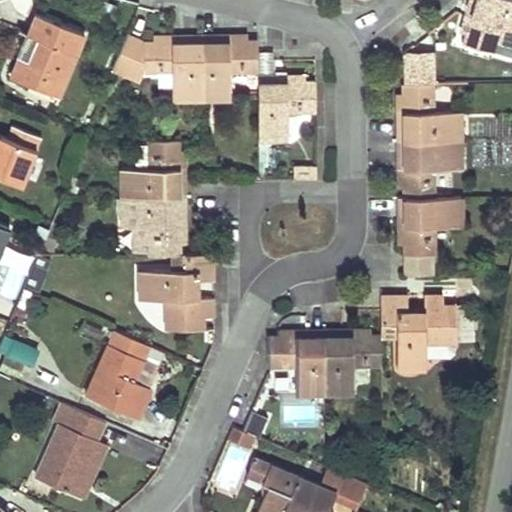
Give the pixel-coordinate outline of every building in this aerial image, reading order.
[(511,47),(511,0),(468,0),(468,2),(467,4),(473,6),(470,16),(465,14),(459,33),(465,35),(463,45),(490,53),(493,42),(511,47)] [(470,16),(473,6),(467,4),(465,14),(470,16)] [(58,96),(71,65),(84,34),(35,13),(10,76),(58,96)] [(200,100),(200,38),(183,38),(183,43),(173,44),(173,38),(155,38),(154,45),(143,45),(124,36),(110,69),(139,80),(143,72),(171,73),(171,101),(200,100)] [(258,71),(257,43),(247,43),(247,36),(228,37),(229,43),(218,43),(218,37),(200,38),(200,100),(230,100),(230,86),(230,71),(258,71)] [(406,65),(406,79),(428,78),(427,65),(406,65)] [(314,112),(314,84),(310,84),(305,84),(305,78),(286,78),(286,84),(276,84),(276,78),(258,78),(259,140),(287,141),(288,112),(314,112)] [(460,140),(460,111),(432,112),(432,84),(403,84),(403,96),(396,96),(397,113),(403,113),(403,124),(397,124),(397,126),(397,141),(460,140)] [(11,126),(9,133),(6,139),(0,136),(0,176),(21,185),(41,139),(11,126)] [(460,169),(460,140),(397,141),(397,158),(403,158),(403,169),(397,169),(397,187),(404,187),(404,198),(433,198),(433,183),(425,182),(425,170),(432,170),(460,169)] [(178,181),(178,171),(183,171),(183,152),(177,153),(177,141),(147,141),(148,170),(120,169),(121,198),(183,198),(183,189),(183,181),(178,181)] [(293,167),(293,180),(316,179),(315,167),(293,167)] [(184,216),(183,198),(121,198),(121,228),(133,228),(149,227),(148,251),(149,255),(172,255),(178,255),(178,245),(181,245),(184,245),(184,226),(178,226),(178,216),(184,216)] [(461,226),(461,198),(433,198),(404,198),(398,198),(398,216),(404,216),(404,226),(398,226),(398,244),(405,244),(405,255),(433,255),(433,240),(426,240),(426,227),(433,227),(447,227),(461,226)] [(0,249),(8,229),(0,225),(0,249)] [(149,227),(133,228),(133,251),(148,251),(149,227)] [(197,299),(196,283),(212,283),(212,255),(191,255),(184,255),(185,271),(172,271),(139,271),(139,300),(142,300),(165,300),(165,328),(165,330),(202,330),(201,317),(212,317),(212,298),(197,299)] [(172,255),(172,271),(185,271),(184,255),(178,255),(172,255)] [(433,255),(405,255),(404,269),(415,269),(415,276),(432,276),(433,255)] [(29,271),(23,285),(33,289),(39,276),(29,271)] [(442,295),(434,295),(426,295),(426,311),(408,311),(407,296),(393,296),(382,296),(381,309),(381,322),(397,322),(397,334),(397,367),(426,367),(426,353),(425,340),(453,340),(457,340),(457,339),(457,307),(457,303),(442,304),(442,295)] [(165,328),(165,300),(142,300),(150,328),(165,328)] [(457,307),(457,339),(472,339),(472,307),(457,307)] [(397,334),(397,322),(381,322),(381,334),(397,334)] [(0,337),(0,351),(32,364),(39,345),(2,331),(0,337)] [(149,389),(145,387),(131,380),(147,346),(114,331),(84,394),(136,417),(149,389)] [(323,393),(323,331),(305,331),(305,337),(295,337),(295,331),(281,332),(281,337),(268,337),(267,366),(284,366),(284,360),(295,360),(295,365),(295,393),(323,393)] [(381,364),(381,334),(368,334),(368,332),(351,332),(350,337),(340,337),(340,331),(336,331),(323,331),(323,393),(354,393),(354,364),(381,364)] [(425,340),(426,353),(453,353),(453,340),(425,340)] [(147,346),(131,380),(145,387),(161,352),(147,346)] [(73,408),(61,403),(52,421),(57,423),(34,476),(73,494),(97,439),(95,438),(102,421),(73,408)] [(242,429),(233,426),(227,438),(237,443),(243,429),(242,429)] [(97,439),(73,494),(83,498),(107,444),(97,439)] [(326,508),(329,502),(331,496),(334,490),(319,484),(269,462),(256,456),(252,467),(265,473),(262,481),(268,483),(258,507),(268,511),(331,511),(332,510),(326,508)] [(327,465),(319,484),(334,490),(331,496),(356,507),(357,505),(363,491),(367,482),(327,465)] [(379,498),(363,491),(357,505),(373,511),(379,498)]
